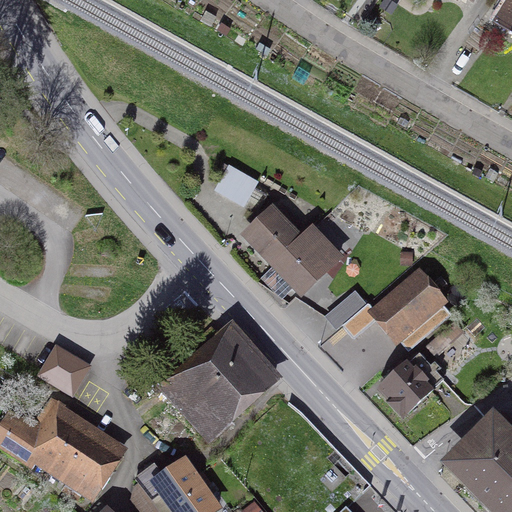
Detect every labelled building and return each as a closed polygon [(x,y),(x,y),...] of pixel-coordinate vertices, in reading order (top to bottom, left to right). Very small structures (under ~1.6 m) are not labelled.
[(511,0),(498,24),(511,32),(511,0)] [(256,183),(230,168),(218,190),(231,198),(233,194),(246,202),(256,183)] [(248,237),(275,265),(298,243),(288,231),(297,223),(281,207),(248,237)] [(298,243),(275,265),(302,293),(333,261),(307,234),(298,243)] [(419,278),(375,314),(397,340),(440,304),(419,278)] [(442,327),(422,344),(429,353),(449,335),(442,327)] [(267,379),(226,332),(219,338),(212,329),(192,347),(200,355),(173,378),(184,390),(172,401),(210,444),(232,425),(225,416),(267,379)] [(39,377),(72,397),(89,368),(56,348),(39,377)] [(381,389),(406,416),(444,381),(419,354),(381,389)] [(9,418),(0,431),(0,448),(29,468),(35,459),(88,493),(115,451),(79,427),(82,422),(55,403),(43,422),(52,428),(43,440),(9,418)] [(485,421),(448,459),(501,511),(511,511),(511,447),(511,445),(511,422),(500,411),(488,424),(485,421)] [(154,466),(135,480),(138,485),(151,501),(165,492),(179,511),(210,511),(217,508),(185,462),(163,478),(154,466)] [(131,499),(140,511),(159,511),(151,501),(138,485),(134,488),(131,499)]
